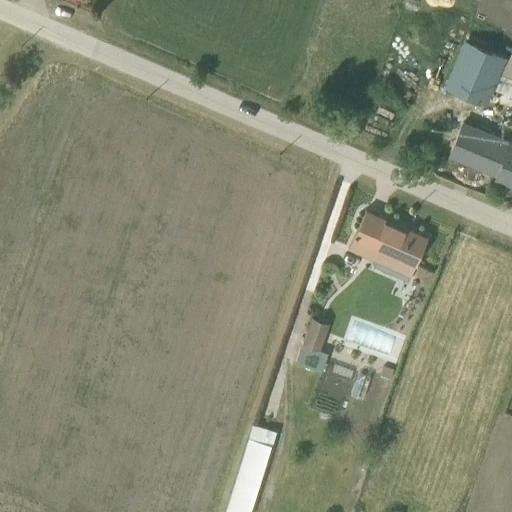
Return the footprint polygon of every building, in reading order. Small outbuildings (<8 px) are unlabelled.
[(500,72),(493,88),(511,96),(511,51),(501,73),(500,72)] [(511,142),(510,141),(496,174),(511,181),(511,142)] [(373,266),(408,282),(427,237),(365,210),(348,249),(375,261),(373,266)] [(329,324),(310,318),(295,363),(321,372),(327,353),(320,350),(329,324)] [(361,416),(355,435),(363,437),(369,418),(361,416)] [(272,445),(277,431),(253,424),(234,480),(224,511),(249,511),(271,445),(272,445)] [(511,424),(485,507),(500,511),(510,511),(511,507),(511,424)]
